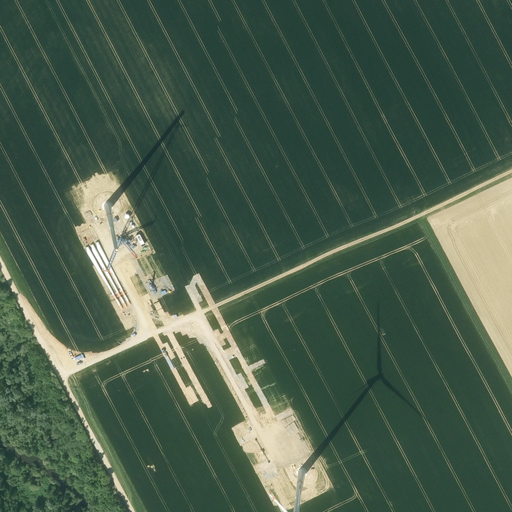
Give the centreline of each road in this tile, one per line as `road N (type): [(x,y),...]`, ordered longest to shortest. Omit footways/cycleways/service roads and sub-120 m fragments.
road 1 (track): [(61,372),(511,157)]
road 2 (track): [(134,511),(0,255)]
road 3 (track): [(196,307),(277,461)]
